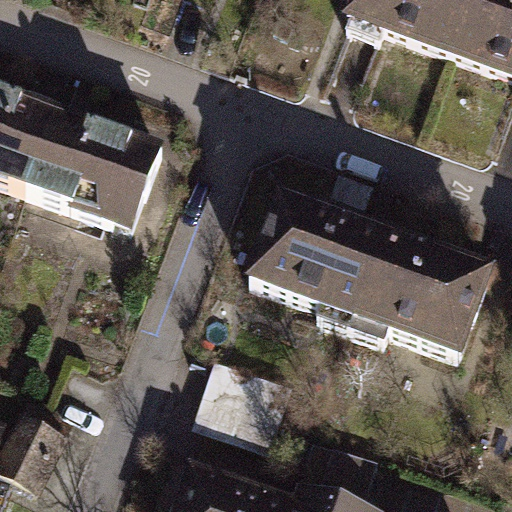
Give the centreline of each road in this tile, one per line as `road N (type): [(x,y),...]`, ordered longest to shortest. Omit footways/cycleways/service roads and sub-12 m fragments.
road 1 (residential): [(100,511),(250,111)]
road 2 (residential): [(250,111),(511,205)]
road 3 (residential): [(0,22),(250,111)]
